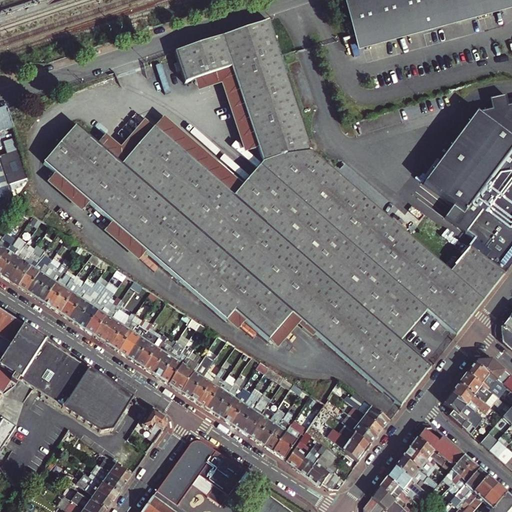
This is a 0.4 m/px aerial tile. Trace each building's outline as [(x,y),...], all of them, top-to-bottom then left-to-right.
[(511,0),(344,0),(360,53),(511,10),(511,0)] [(253,176),(242,188),(233,198),(150,128),(119,165),(93,144),(73,127),(62,139),(41,165),(52,175),(87,204),(110,224),(145,254),(225,323),(234,313),(245,323),(268,343),(291,315),(315,336),(400,408),(430,369),(403,347),(428,316),(455,338),(503,277),(484,262),(470,250),(450,273),(386,217),(313,152),(285,68),(269,22),(173,55),(183,85),(192,82),(229,69),(256,151),(262,167),(253,176)] [(229,69),(192,82),(196,94),(222,86),(244,154),(256,151),(229,69)] [(444,221),(464,236),(511,172),(511,171),(511,106),(508,107),(506,97),(490,100),(493,110),(477,114),(425,185),(454,207),(444,221)] [(7,111),(0,112),(0,218),(13,201),(9,186),(29,181),(7,111)] [(233,198),(242,188),(160,117),(150,128),(233,198)] [(119,165),(150,128),(140,120),(117,147),(102,134),(93,144),(119,165)] [(511,171),(511,172),(464,236),(490,255),(484,262),(503,277),(511,265),(511,171)] [(87,204),(52,175),(44,184),(79,214),(87,204)] [(21,209),(18,214),(27,220),(28,219),(31,215),(21,209)] [(31,215),(28,219),(37,225),(40,221),(31,215)] [(40,221),(37,225),(46,231),(49,227),(40,221)] [(137,263),(145,254),(110,224),(102,234),(137,263)] [(5,232),(2,237),(8,241),(11,237),(5,232)] [(0,239),(0,257),(11,243),(13,240),(14,239),(11,237),(8,241),(2,237),(0,239)] [(21,249),(23,246),(13,240),(11,243),(21,249)] [(19,251),(21,249),(11,243),(0,257),(0,275),(17,250),(19,251)] [(0,275),(8,281),(26,256),(28,257),(32,252),(23,246),(21,249),(19,251),(17,250),(0,275)] [(36,263),(38,260),(40,257),(32,252),(28,257),(26,256),(8,281),(16,286),(34,261),(36,263)] [(90,254),(86,259),(94,264),(98,259),(90,254)] [(46,265),(38,260),(36,263),(34,261),(16,286),(25,292),(42,267),(44,268),(46,265)] [(33,298),(41,303),(59,278),(61,279),(67,271),(68,269),(60,264),(58,267),(56,271),(54,274),(51,272),(33,298)] [(54,274),(56,271),(46,265),(44,268),(42,267),(25,292),(33,298),(51,272),(54,274)] [(59,278),(41,303),(50,309),(67,283),(69,284),(74,277),(67,271),(61,279),(59,278)] [(131,281),(123,275),(120,280),(128,285),(131,281)] [(50,309),(58,314),(76,288),(77,289),(79,286),(82,282),(74,277),(69,284),(67,283),(50,309)] [(139,286),(131,281),(128,285),(136,291),(139,286)] [(86,295),(88,292),(79,286),(77,289),(76,288),(58,314),(66,319),(83,293),(86,295)] [(66,319),(75,325),(92,299),(94,300),(96,297),(88,292),(86,295),(83,293),(66,319)] [(156,297),(150,293),(147,297),(153,301),(156,297)] [(103,306),(105,303),(106,301),(99,297),(100,295),(98,294),(96,297),(94,300),(92,299),(75,325),(83,330),(100,304),(103,306)] [(113,308),(105,303),(103,306),(100,304),(83,330),(92,336),(109,310),(111,311),(113,308)] [(109,310),(92,336),(100,341),(117,315),(119,316),(121,314),(123,310),(115,305),(113,308),(111,311),(109,310)] [(0,313),(0,338),(1,340),(0,341),(0,352),(5,356),(17,338),(23,329),(15,324),(6,318),(0,313)] [(234,313),(225,323),(236,332),(245,323),(234,313)] [(130,319),(121,314),(119,316),(117,315),(100,341),(108,346),(125,320),(128,322),(130,319)] [(189,319),(182,314),(179,318),(187,323),(189,319)] [(312,340),(315,336),(291,315),(268,343),(277,351),(298,327),(312,340)] [(155,316),(148,327),(153,330),(160,319),(155,316)] [(511,320),(509,318),(502,328),(511,336),(511,320)] [(136,328),(138,325),(130,319),(128,322),(125,320),(108,346),(116,352),(133,326),(136,328)] [(146,330),(138,325),(136,328),(133,326),(116,352),(125,357),(142,332),(144,333),(146,330)] [(511,336),(502,328),(501,329),(503,345),(511,352),(511,336)] [(19,380),(45,343),(23,329),(17,338),(5,356),(0,363),(0,393),(3,395),(15,386),(19,380)] [(152,339),(154,336),(146,330),(144,333),(142,332),(125,357),(134,363),(150,338),(152,339)] [(134,363),(142,368),(159,343),(161,345),(163,342),(154,336),(152,339),(150,338),(134,363)] [(170,350),(171,347),(163,342),(161,345),(159,343),(142,368),(150,374),(167,348),(170,350)] [(214,372),(208,368),(206,370),(209,372),(207,375),(204,373),(188,398),(196,404),(212,379),(215,380),(217,378),(214,376),(218,370),(233,348),(224,342),(213,359),(220,363),(214,372)] [(45,343),(19,380),(55,405),(99,435),(113,432),(133,400),(45,343)] [(178,352),(171,347),(170,350),(167,348),(150,374),(157,379),(174,353),(177,355),(178,352)] [(186,361),(188,358),(178,352),(177,355),(174,353),(157,379),(167,385),(184,360),(186,361)] [(167,385),(179,393),(203,355),(200,353),(194,362),(188,358),(186,361),(184,360),(167,385)] [(206,370),(208,368),(211,363),(207,360),(208,358),(203,355),(179,393),(188,398),(204,373),(207,375),(209,372),(206,370)] [(476,362),(474,364),(507,390),(511,394),(511,379),(491,362),(476,362)] [(266,370),(257,364),(254,369),(263,375),(264,373),(266,370)] [(507,390),(474,364),(467,374),(493,395),(499,400),(507,390)] [(212,379),(196,404),(204,409),(221,384),(223,386),(225,383),(223,381),(219,379),(223,373),(218,370),(214,376),(217,378),(215,380),(212,379)] [(266,370),(264,373),(273,378),(275,375),(266,370)] [(499,400),(493,395),(467,374),(459,385),(490,410),(494,406),(499,400)] [(275,375),(273,378),(281,383),(283,380),(275,375)] [(281,383),(279,386),(288,391),(292,386),(283,380),(281,383)] [(231,386),(225,383),(223,386),(221,384),(204,409),(212,415),(229,389),(232,391),(234,389),(231,386)] [(451,394),(475,413),(479,408),(496,422),(500,417),(490,410),(459,385),(451,394)] [(292,386),(288,391),(286,394),(295,399),(300,391),(292,386)] [(229,389),(212,415),(221,420),(238,394),(240,396),(242,393),(243,394),(246,390),(242,387),(239,392),(234,389),(232,391),(229,389)] [(0,393),(0,451),(15,428),(0,417),(0,400),(3,395),(0,393)] [(248,397),(243,394),(242,393),(240,396),(238,394),(221,420),(229,426),(246,400),(249,401),(250,399),(248,397)] [(485,421),(475,413),(451,394),(443,405),(451,412),(448,417),(467,434),(471,429),(476,432),(485,421)] [(246,400),(229,426),(238,431),(255,405),(257,407),(259,404),(256,403),(250,399),(249,401),(246,400)] [(389,422),(357,399),(353,404),(346,399),(344,402),(350,407),(382,432),(389,422)] [(238,431),(246,436),(263,411),(266,412),(267,410),(265,408),(259,404),(257,407),(255,405),(238,431)] [(291,429),(293,426),(290,425),(298,412),(290,407),(285,413),(282,419),(284,421),(282,424),(280,422),(263,448),(271,453),(288,428),(291,429)] [(382,432),(350,407),(344,414),(346,416),(376,439),(382,432)] [(254,442),(263,448),(280,422),(282,424),(284,421),(282,419),(285,413),(277,408),(273,414),(276,415),(274,418),(271,416),(254,442)] [(263,411),(246,436),(254,442),(271,416),(274,418),(276,415),(273,414),(267,410),(266,412),(263,411)] [(321,410),(315,418),(324,424),(330,417),(321,410)] [(165,420),(153,412),(143,428),(151,434),(158,439),(166,427),(165,420)] [(271,453),(283,461),(300,435),(303,436),(305,434),(310,426),(315,418),(309,414),(298,430),(293,426),(291,429),(288,428),(271,453)] [(376,439),(346,416),(344,419),(351,424),(347,430),(370,448),(376,439)] [(365,455),(370,448),(347,430),(344,428),(338,435),(365,455)] [(424,431),(417,440),(452,470),(464,457),(432,429),(424,431)] [(334,432),(328,440),(358,463),(365,455),(338,435),(334,432)] [(63,442),(68,446),(74,436),(69,433),(63,442)] [(305,434),(303,436),(286,463),(297,472),(306,458),(300,453),(310,438),(305,434)] [(192,436),(155,493),(177,507),(191,485),(203,492),(195,504),(200,507),(208,495),(221,504),(243,469),(192,436)] [(409,450),(425,463),(430,459),(448,475),(452,470),(417,440),(409,450)] [(498,442),(489,453),(497,459),(506,449),(498,442)] [(307,479),(326,450),(322,447),(317,454),(311,450),(306,458),(297,472),(307,479)] [(511,456),(511,454),(506,449),(497,459),(504,466),(511,456)] [(330,492),(333,492),(341,481),(334,475),(332,474),(330,476),(325,472),(336,458),(326,450),(307,479),(319,489),(322,486),(330,492)] [(425,463),(409,450),(402,459),(427,480),(434,471),(425,463)] [(50,461),(55,464),(61,455),(56,452),(50,461)] [(442,482),(450,488),(471,464),(464,457),(452,470),(448,475),(444,479),(442,482)] [(332,474),(334,475),(343,463),(336,458),(325,472),(330,476),(332,474)] [(106,459),(99,469),(124,487),(131,477),(106,459)] [(427,480),(402,459),(394,469),(416,488),(420,484),(422,486),(423,485),(432,493),(437,488),(427,480)] [(461,491),(479,471),(471,464),(450,488),(449,489),(457,496),(461,491)] [(92,478),(102,485),(117,496),(124,487),(99,469),(98,469),(92,478)] [(427,499),(416,488),(394,469),(386,480),(406,497),(410,500),(413,497),(425,507),(431,502),(427,499)] [(461,503),(463,505),(487,477),(479,471),(461,491),(457,496),(449,504),(455,509),(461,503)] [(472,511),(481,502),(497,486),(487,477),(463,505),(458,510),(460,511),(472,511)] [(117,496),(102,485),(100,489),(87,480),(83,485),(111,505),(117,496)] [(406,497),(386,480),(378,490),(395,504),(403,510),(405,508),(404,505),(401,503),(406,497)] [(84,499),(101,511),(106,511),(111,505),(83,485),(80,490),(87,495),(84,499)] [(490,511),(507,494),(497,486),(481,502),(485,506),(480,511),(490,511)] [(377,506),(384,511),(387,511),(395,504),(378,490),(370,500),(377,506)] [(290,511),(265,494),(252,511),(181,511),(156,493),(142,511),(290,511)] [(71,504),(76,507),(82,511),(101,511),(84,499),(78,494),(71,504)] [(490,511),(511,511),(511,498),(507,494),(490,511)] [(372,511),(377,506),(370,500),(363,510),(363,511),(372,511)]
